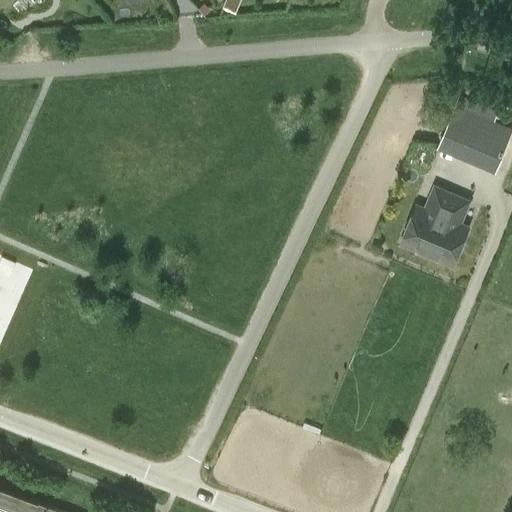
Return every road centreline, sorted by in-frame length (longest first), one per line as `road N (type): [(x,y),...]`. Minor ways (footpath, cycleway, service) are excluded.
road 1 (residential): [(181,486),(377,74),(379,43)]
road 2 (residential): [(379,43),(0,71)]
road 3 (unclassified): [(181,486),(0,415)]
road 4 (residential): [(511,54),(464,38),(379,43)]
